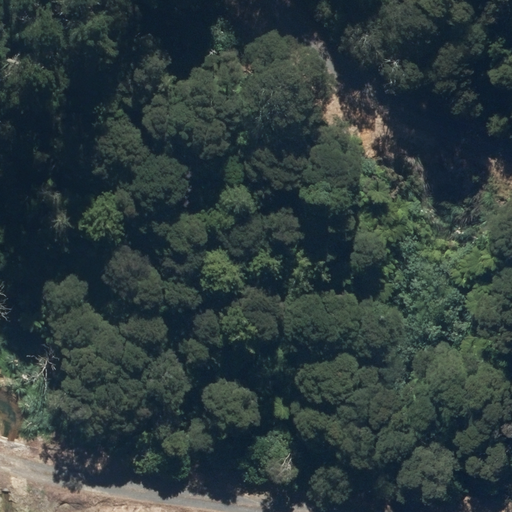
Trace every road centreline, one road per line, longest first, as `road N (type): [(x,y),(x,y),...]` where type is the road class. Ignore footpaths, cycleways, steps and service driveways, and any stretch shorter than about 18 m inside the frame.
road 1 (track): [(511,178),(422,159),(335,114),(286,61),(258,0)]
road 2 (track): [(0,451),(91,482),(239,511)]
